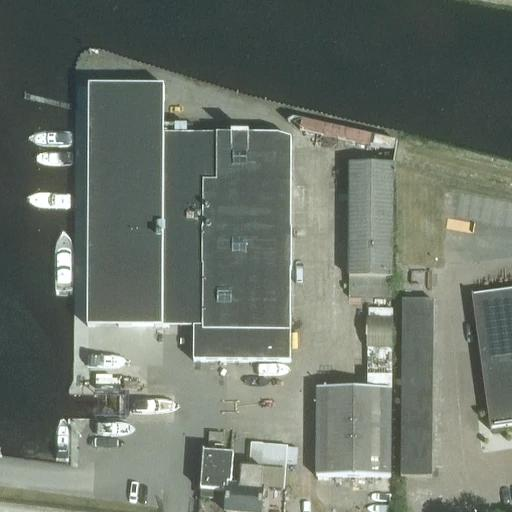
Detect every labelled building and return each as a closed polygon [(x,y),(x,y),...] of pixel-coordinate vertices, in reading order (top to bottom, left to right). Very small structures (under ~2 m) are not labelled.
[(162,329),(163,136),(163,88),(88,88),(87,328),(162,329)] [(290,364),(291,141),(277,136),(163,136),(162,329),(202,329),(202,363),(290,364)] [(349,165),(349,299),(391,299),(392,165),(349,165)] [(511,289),(471,296),(489,432),(511,428),(511,289)] [(402,302),(400,479),(431,479),(433,302),(402,302)] [(352,491),(378,491),(390,491),(391,391),(317,391),(316,478),(352,479),(352,491)] [(285,473),(287,449),(251,446),(249,470),(264,471),(285,473)] [(224,511),(260,511),(264,471),(249,470),(242,469),(241,482),(231,481),(233,457),(222,456),(223,449),(215,448),(214,455),(203,454),(200,491),(204,492),(204,500),(212,500),(213,492),(226,494),(224,511)]
